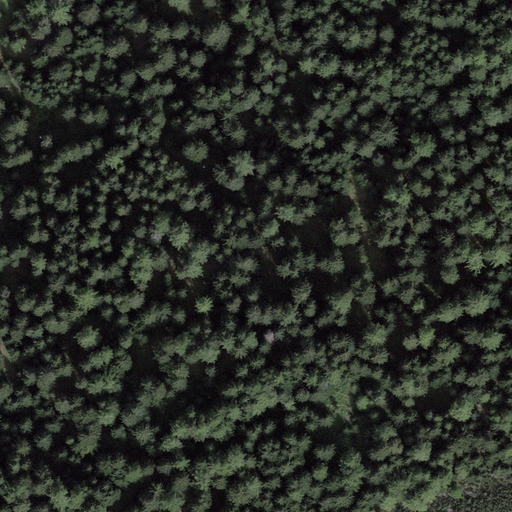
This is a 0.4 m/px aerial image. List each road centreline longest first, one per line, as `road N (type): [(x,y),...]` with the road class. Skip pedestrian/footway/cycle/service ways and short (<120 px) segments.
road 1 (track): [(0,339),(13,391),(34,430),(35,511)]
road 2 (track): [(0,64),(32,123),(30,158),(0,228)]
